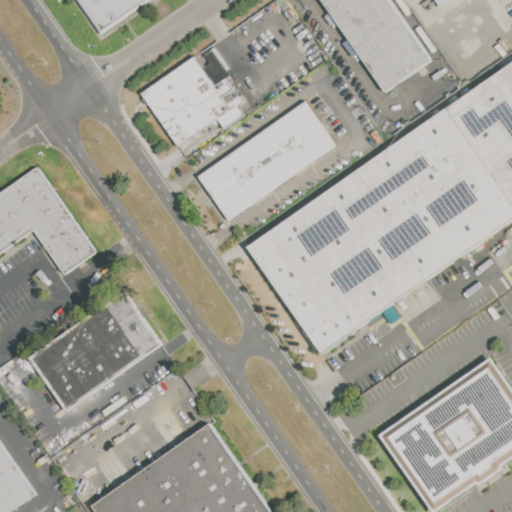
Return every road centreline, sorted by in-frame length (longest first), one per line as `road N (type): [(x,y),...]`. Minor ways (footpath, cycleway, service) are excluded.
road 1 (tertiary): [(384,511),(29,0)]
road 2 (tertiary): [(51,117),(325,511)]
road 3 (residential): [(218,0),(51,117)]
